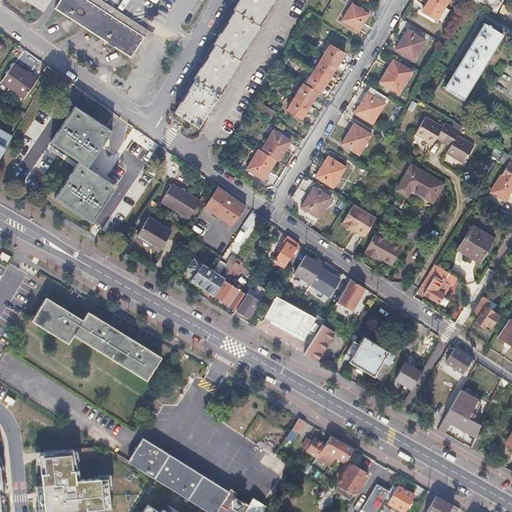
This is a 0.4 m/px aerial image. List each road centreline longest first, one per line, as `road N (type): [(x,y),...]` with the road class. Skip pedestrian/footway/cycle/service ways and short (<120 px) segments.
road 1 (secondary): [(0,216),(511,502)]
road 2 (residential): [(396,0),(271,210)]
road 3 (residential): [(271,210),(451,335)]
road 4 (residential): [(0,16),(145,124)]
road 5 (unknown): [(187,419),(128,428),(32,388)]
road 6 (residential): [(145,124),(271,210)]
road 7 (unknown): [(405,302),(455,220),(458,194),(445,171)]
road 8 (residential): [(145,124),(218,0)]
